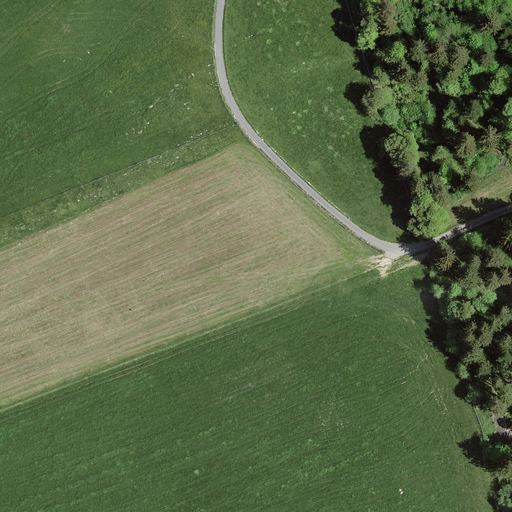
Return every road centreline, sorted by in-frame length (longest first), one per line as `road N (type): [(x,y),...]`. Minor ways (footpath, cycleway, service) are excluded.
road 1 (unclassified): [(511,208),(397,253),(369,240),(294,179),(231,108),(218,59),(220,0)]
road 2 (track): [(397,253),(279,306),(0,403)]
